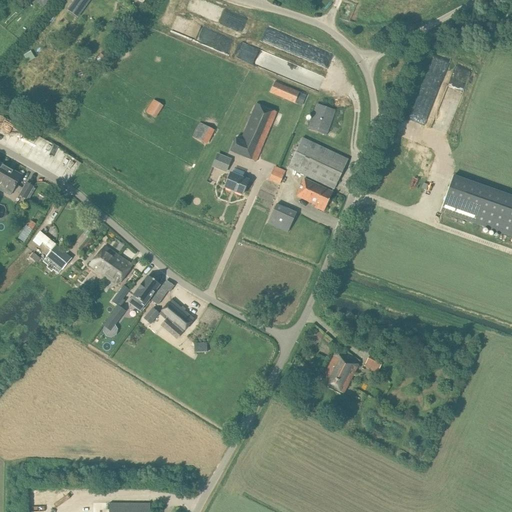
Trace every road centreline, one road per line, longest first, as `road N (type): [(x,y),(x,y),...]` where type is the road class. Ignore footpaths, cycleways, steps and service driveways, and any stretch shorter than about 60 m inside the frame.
road 1 (unclassified): [(289,341),(175,279),(75,194),(0,150)]
road 2 (tertiary): [(289,341),(305,319),(368,147),(375,110),(362,62)]
road 3 (tertiary): [(197,511),(289,341)]
road 4 (tertiary): [(362,62),(314,23),(240,0)]
road 5 (residential): [(477,0),(362,62)]
